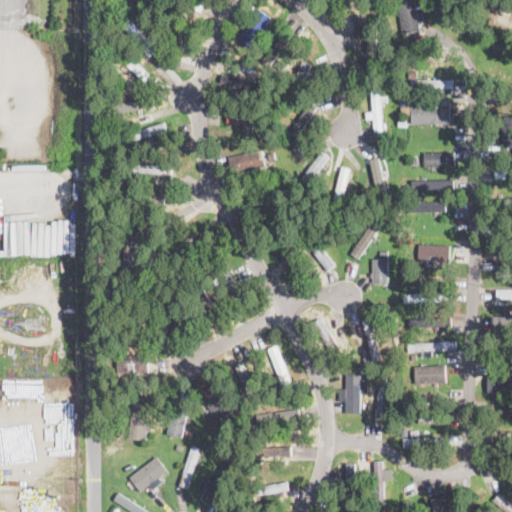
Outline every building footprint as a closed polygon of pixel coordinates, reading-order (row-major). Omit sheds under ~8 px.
[(166,0),(163,5),(161,4),(159,8),(152,4),(154,0),(166,0)] [(206,0),(201,11),(200,12),(193,8),(197,0),(206,0)] [(415,0),(421,29),(404,32),(398,1),(403,0),(415,0)] [(271,17),(249,46),(238,38),(260,9),(271,17)] [(156,51),(150,56),(123,23),(130,18),(156,51)] [(185,53),(176,55),(169,20),(178,18),(185,53)] [(377,26),(376,70),(367,70),(368,26),(377,26)] [(297,35),(271,67),(263,61),(290,29),(297,35)] [(151,76),(145,82),(115,53),(120,47),(151,76)] [(312,70),(310,74),(308,73),(295,100),(288,96),(308,52),(316,55),(310,68),(312,70)] [(263,72),(261,79),(255,77),(257,70),(263,72)] [(265,82),(263,91),(231,84),(233,76),(265,82)] [(453,78),(413,78),(413,88),(453,88),(453,78)] [(384,131),(375,131),(374,117),(366,118),(366,111),(374,110),(371,81),(380,81),(384,131)] [(320,103),(297,146),(288,141),(311,98),(320,103)] [(159,108),(112,111),(112,102),(160,99),(161,108),(159,108)] [(412,122),(412,104),(450,104),(450,122),(412,122)] [(271,117),(270,127),(255,126),(255,131),(244,130),(244,124),(228,123),(228,114),(271,117)] [(168,130),(122,145),(119,135),(165,121),(168,130)] [(254,170),(254,171),(254,173),(245,175),(244,171),(234,173),(230,157),(263,149),(267,165),(253,168),(254,170)] [(329,154),(311,193),(303,189),(321,150),(329,154)] [(455,166),(424,166),(424,151),(455,151),(455,166)] [(371,158),(376,185),(385,184),(380,156),(371,158)] [(173,164),(173,173),(134,170),(135,162),(173,164)] [(351,168),(340,209),(332,207),(342,165),(351,168)] [(511,176),(495,178),(495,168),(511,167),(511,176)] [(414,187),(453,188),(453,178),(414,178),(414,187)] [(290,193),(254,215),(249,207),(285,185),(290,193)] [(165,193),(165,203),(126,202),(127,193),(165,193)] [(422,199),(422,203),(455,201),(455,211),(407,213),(406,204),(415,204),(415,199),(422,199)] [(386,218),(359,258),(351,253),(378,213),(386,218)] [(139,264),(139,269),(120,268),(124,223),(142,224),(139,264)] [(511,232),(496,232),(496,224),(511,224),(511,232)] [(192,240),(169,265),(162,259),(191,228),(197,234),(192,240)] [(328,269),(306,238),(314,233),(336,263),(328,269)] [(305,273),(290,281),(272,247),(287,239),(305,273)] [(457,262),(418,263),(418,244),(456,243),(457,262)] [(388,259),(388,283),(373,283),(374,259),(388,259)] [(511,259),(511,268),(498,268),(498,259),(511,259)] [(220,316),(213,321),(190,285),(198,280),(220,316)] [(127,286),(121,292),(117,287),(123,282),(127,286)] [(253,303),(246,308),(231,289),(239,283),(253,303)] [(511,297),(497,297),(497,288),(511,288),(511,297)] [(170,292),(188,323),(181,327),(178,321),(172,324),(168,316),(172,314),(163,296),(170,292)] [(448,301),(405,302),(405,294),(448,293),(448,301)] [(159,335),(154,343),(120,319),(125,311),(159,335)] [(511,332),(493,333),(492,316),(511,315),(511,332)] [(344,352),(337,357),(314,321),(321,316),(344,352)] [(382,357),(373,360),(363,319),(371,316),(382,357)] [(453,316),(409,317),(409,326),(453,325),(453,316)] [(455,342),(455,351),(414,350),(414,342),(455,342)] [(293,385),(285,388),(269,349),(277,346),(293,385)] [(151,373),(121,375),(119,354),(149,351),(151,373)] [(356,357),(349,361),(346,355),(353,352),(356,357)] [(258,396),(250,400),(235,365),(243,362),(258,396)] [(446,381),(416,382),(415,365),(446,363),(446,381)] [(363,391),(362,413),(347,413),(347,411),(348,374),(363,375),(363,391)] [(511,374),(511,391),(488,391),(488,374),(511,374)] [(388,416),(379,416),(378,378),(388,378),(388,416)] [(238,422),(223,430),(202,393),(217,384),(238,422)] [(446,389),(445,396),(413,395),(414,387),(446,389)] [(129,397),(128,404),(118,404),(119,396),(129,397)] [(508,400),(508,406),(511,406),(511,415),(491,415),(491,405),(497,406),(497,400),(508,400)] [(190,405),(184,437),(168,434),(174,402),(190,405)] [(152,405),(148,441),(131,439),(134,403),(152,405)] [(302,417),(260,423),(259,414),(278,412),(301,409),(302,417)] [(449,414),(449,422),(418,421),(419,413),(449,414)] [(446,446),(404,447),(404,438),(414,438),(446,437),(446,446)] [(200,447),(187,487),(179,485),(192,445),(200,447)] [(511,453),(495,453),(495,445),(511,445),(511,453)] [(292,455),(251,455),(251,446),(292,446),(292,455)] [(141,490),(131,476),(158,455),(168,469),(141,490)] [(357,457),(354,500),(346,500),(348,457),(357,457)] [(233,464),(212,503),(204,498),(209,490),(203,486),(207,478),(214,482),(226,460),(233,464)] [(134,465),(127,470),(124,466),(131,461),(134,465)] [(383,461),(384,473),(390,472),(390,484),(384,485),(385,503),(376,503),(374,461),(383,461)] [(289,490),(255,496),(253,487),(288,481),(289,490)] [(150,511),(134,511),(114,499),(119,491),(150,511)] [(511,504),(511,511),(507,511),(494,501),(500,494),(511,504)] [(443,511),(433,511),(430,499),(439,497),(443,511)] [(413,511),(403,511),(404,502),(414,503),(413,511)]
